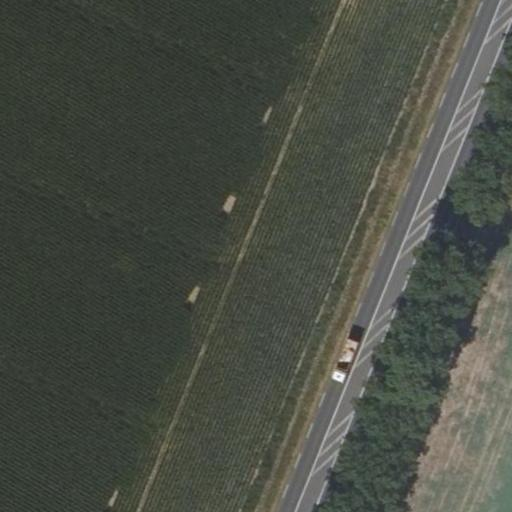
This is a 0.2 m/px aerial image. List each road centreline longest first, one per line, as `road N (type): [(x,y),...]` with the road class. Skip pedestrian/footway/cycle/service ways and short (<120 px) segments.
road 1 (primary): [(492,0),(286,511)]
road 2 (primary): [(324,511),(511,45)]
